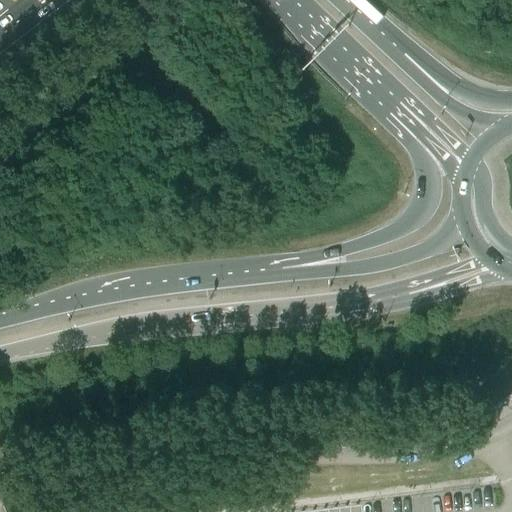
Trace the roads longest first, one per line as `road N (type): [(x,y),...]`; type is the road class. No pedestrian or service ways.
road 1 (unclassified): [(0,493),(179,451),(260,439),(451,434),(511,412)]
road 2 (secondary): [(0,353),(152,319),(407,286)]
road 3 (secondary): [(282,275),(103,296),(0,320)]
road 4 (primary): [(399,103),(429,182),(421,212),(401,228),(282,275)]
road 5 (secondary): [(464,222),(407,257),(282,275)]
road 6 (primary): [(292,0),(399,103)]
